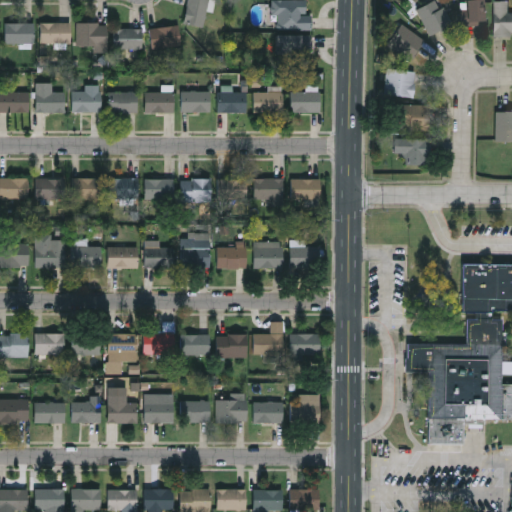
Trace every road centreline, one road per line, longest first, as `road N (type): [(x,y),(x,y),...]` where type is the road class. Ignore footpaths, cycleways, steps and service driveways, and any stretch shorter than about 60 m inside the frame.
road 1 (secondary): [(354,0),(352,511)]
road 2 (residential): [(353,301),(0,300)]
road 3 (residential): [(353,148),(0,147)]
road 4 (residential): [(353,458),(0,458)]
road 5 (residential): [(511,194),(353,196)]
road 6 (residential): [(466,195),(469,89),(481,79),(511,77)]
